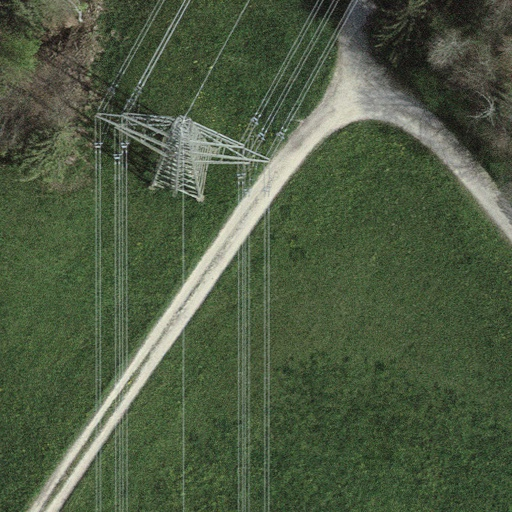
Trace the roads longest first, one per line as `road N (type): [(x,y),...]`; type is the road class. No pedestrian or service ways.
road 1 (track): [(34,511),(303,138),(357,97)]
road 2 (track): [(511,225),(446,143),(409,113),(357,97)]
